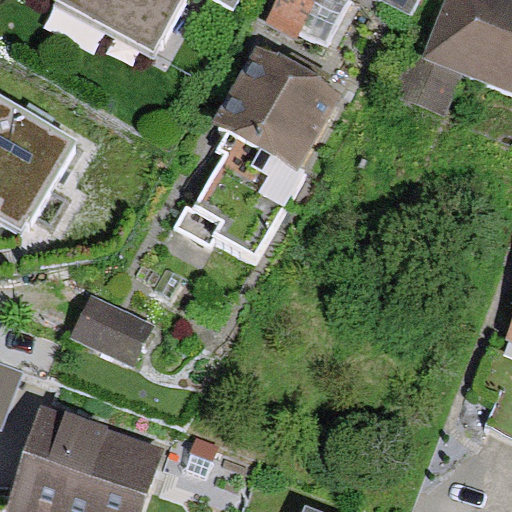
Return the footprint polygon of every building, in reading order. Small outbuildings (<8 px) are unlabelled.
[(53,0),(49,9),(148,60),(178,0),(200,0),(229,14),(235,0),(53,0)] [(341,2),(336,0),(273,0),(262,24),(316,51),(341,2)] [(408,0),(369,0),(401,16),(408,0)] [(511,0),(444,0),(419,69),(451,81),(511,103),(511,0)] [(328,99),(252,57),(209,133),(221,140),(285,175),(328,99)] [(451,81),(419,69),(403,63),(387,106),(435,124),(451,81)] [(0,219),(20,232),(68,153),(0,111),(0,219)] [(285,175),(221,140),(211,158),(220,163),(189,217),(180,212),(169,233),(206,254),(212,245),(249,266),(297,182),(285,175)] [(141,322),(85,296),(67,334),(123,360),(141,322)] [(0,411),(14,377),(0,371),(0,411)] [(129,511),(149,454),(37,417),(4,511),(129,511)]
